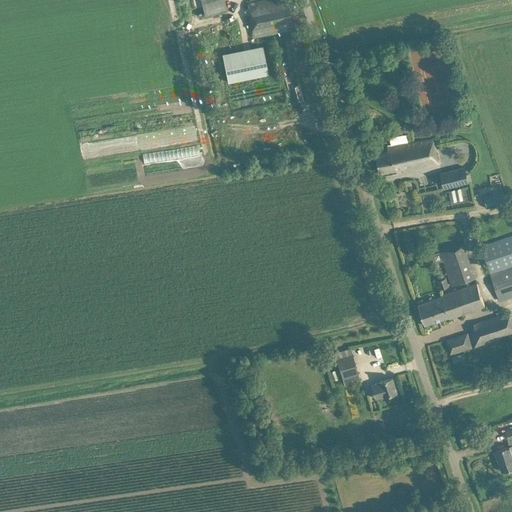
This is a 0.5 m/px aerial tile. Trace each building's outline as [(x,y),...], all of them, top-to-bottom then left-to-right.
[(224,0),(200,0),(205,15),(226,9),(224,0)] [(247,17),(252,38),(292,30),(302,28),(294,0),(264,0),(249,4),(247,4),(249,17),(247,17)] [(264,46),(224,54),(230,83),(271,75),(264,46)] [(260,102),(260,93),(238,93),(238,102),(260,102)] [(438,162),(435,144),(434,139),(387,147),(388,151),(376,154),(380,173),(401,168),(402,172),(438,162)] [(473,148),(450,151),(451,157),(474,154),(473,148)] [(468,183),(465,167),(440,173),(444,188),(468,183)] [(511,205),(511,200),(511,198),(489,202),(490,209),(511,205)] [(511,235),(481,246),(500,301),(511,296),(511,235)] [(442,257),(451,285),(470,279),(476,276),(464,244),(440,252),(442,257)] [(438,280),(441,289),(449,286),(446,278),(444,278),(442,274),(439,275),(440,280),(438,280)] [(450,318),(485,306),(477,283),(457,290),(456,288),(454,289),(455,291),(442,295),(442,296),(418,305),(425,325),(449,317),(450,318)] [(476,328),(471,329),(477,346),(511,335),(511,314),(511,311),(483,320),(474,322),(476,328)] [(475,346),(470,332),(446,340),(451,354),(475,346)] [(352,354),(336,359),(341,375),(356,370),(352,354)] [(468,354),(455,357),(457,365),(470,361),(468,354)] [(380,382),(371,384),(374,392),(376,398),(384,396),(398,392),(393,377),(380,382)] [(495,451),(496,454),(498,453),(499,457),(497,458),(502,471),(511,468),(511,428),(505,431),(508,439),(508,440),(510,446),(495,451)] [(399,492),(402,500),(411,497),(408,489),(399,492)]
